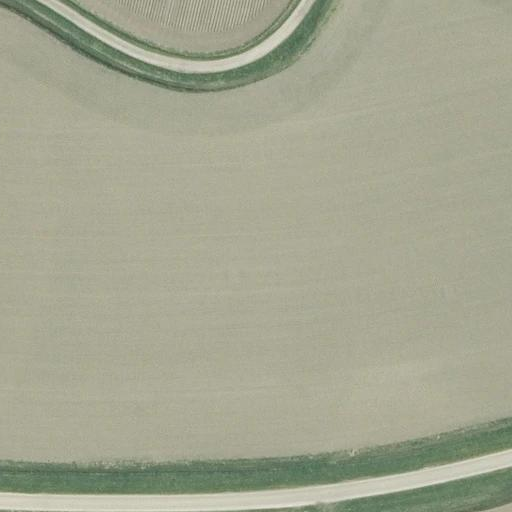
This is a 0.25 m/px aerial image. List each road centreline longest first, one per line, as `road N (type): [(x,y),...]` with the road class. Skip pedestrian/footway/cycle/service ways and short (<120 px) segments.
road 1 (unclassified): [(0,499),(207,503),(296,496),(511,455)]
road 2 (unclassified): [(307,0),(278,36),(209,68),(169,65),(131,50),(44,0)]
